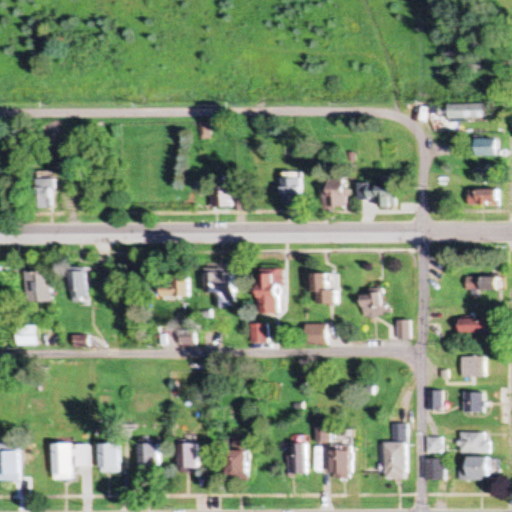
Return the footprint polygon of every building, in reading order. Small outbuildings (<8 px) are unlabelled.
[(487,119),(487,104),(449,104),(449,119),(487,119)] [(498,140),(477,140),(477,157),(498,157),(498,140)] [(58,179),(38,179),(38,208),(58,208),(58,179)] [(283,204),(303,204),(303,179),(283,179),(283,204)] [(351,190),(346,190),(345,180),(323,181),(323,206),(351,205),(351,190)] [(397,208),(396,185),(359,186),(360,201),(380,200),(380,209),(397,208)] [(235,208),(235,187),(216,187),(216,208),(235,208)] [(498,190),(469,190),(469,205),(498,205),(498,190)] [(111,275),(111,257),(97,257),(97,275),(111,275)] [(53,304),(53,272),(32,272),(32,304),(53,304)] [(90,272),(74,272),(74,300),(90,300),(90,272)] [(262,314),(284,314),(283,272),(262,272),(262,314)] [(237,309),(237,273),(208,273),(208,294),(218,294),(218,309),(237,309)] [(339,306),(339,290),(331,290),(331,274),(315,274),(315,306),(339,306)] [(163,276),(163,297),(192,297),(192,276),(163,276)] [(468,278),(468,291),(500,291),(500,278),(468,278)] [(364,294),(364,318),(388,318),(388,294),(364,294)] [(495,319),(462,319),(462,336),(495,336),(495,319)] [(428,324),(428,343),(440,343),(440,324),(428,324)] [(270,325),(254,325),(254,344),(270,344),(270,325)] [(330,346),(330,325),(308,325),(308,346),(330,346)] [(39,344),(39,327),(19,327),(19,344),(39,344)] [(488,357),(465,357),(465,378),(488,378),(488,357)] [(445,410),(445,392),(432,392),(432,410),(445,410)] [(467,394),(467,413),(488,413),(488,394),(467,394)] [(397,437),(406,439),(408,429),(399,427),(397,437)] [(333,443),(333,428),(320,428),(320,443),(333,443)] [(491,453),(491,434),(463,433),(463,453),(491,453)] [(250,436),(234,436),(234,446),(239,446),(239,449),(250,449),(250,436)] [(76,443),(53,443),(53,481),(76,481),(76,443)] [(410,443),(388,443),(388,479),(410,479),(410,443)] [(100,472),(119,472),(119,444),(100,444),(100,472)] [(159,444),(140,444),(140,469),(159,469),(159,444)] [(199,444),(179,444),(179,475),(199,475),(199,444)] [(292,475),(309,475),(309,445),(292,445),(292,475)] [(0,481),(21,481),(21,450),(0,450),(0,481)] [(228,451),(228,482),(251,482),(251,451),(228,451)] [(356,451),(335,451),(335,480),(356,480),(356,451)] [(462,459),(462,480),(493,480),(493,459),(462,459)] [(430,460),(430,479),(448,479),(448,460),(430,460)]
